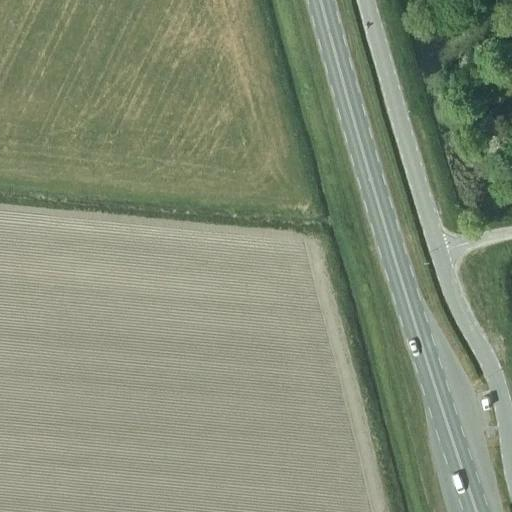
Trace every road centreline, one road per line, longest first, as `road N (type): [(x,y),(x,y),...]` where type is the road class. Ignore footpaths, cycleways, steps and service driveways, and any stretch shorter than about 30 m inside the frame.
road 1 (primary): [(477,511),(320,0)]
road 2 (unclassified): [(438,253),(366,0)]
road 3 (unclassified): [(511,464),(491,366),(438,253)]
